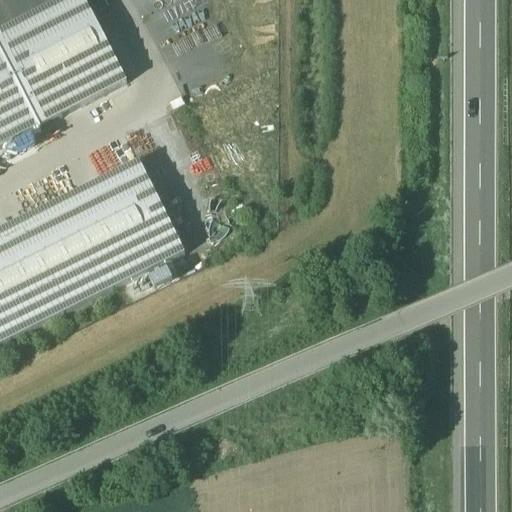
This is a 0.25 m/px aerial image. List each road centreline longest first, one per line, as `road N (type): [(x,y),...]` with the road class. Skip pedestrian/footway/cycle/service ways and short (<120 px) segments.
road 1 (motorway): [(476,0),(477,511)]
road 2 (unclassified): [(0,501),(414,317)]
